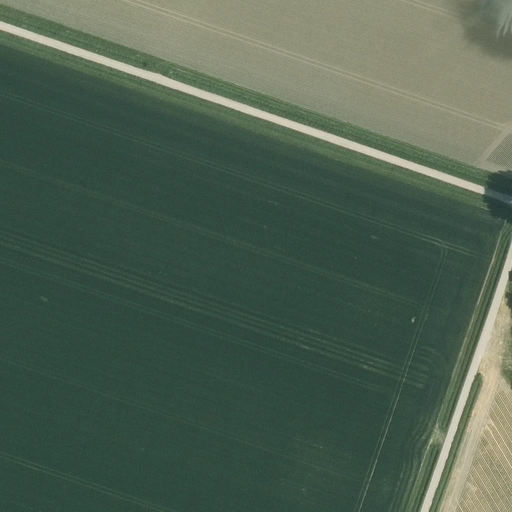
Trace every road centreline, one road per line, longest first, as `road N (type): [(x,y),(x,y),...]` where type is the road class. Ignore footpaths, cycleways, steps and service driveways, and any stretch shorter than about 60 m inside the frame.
road 1 (track): [(0,26),(511,202)]
road 2 (track): [(425,511),(511,257)]
